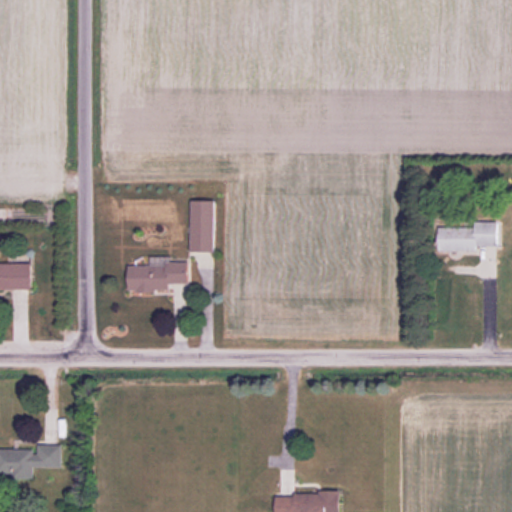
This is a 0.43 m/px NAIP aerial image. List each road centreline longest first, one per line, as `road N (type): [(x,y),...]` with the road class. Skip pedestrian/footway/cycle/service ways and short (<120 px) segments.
road 1 (residential): [(511,351),(0,350)]
road 2 (residential): [(87,0),(86,351)]
